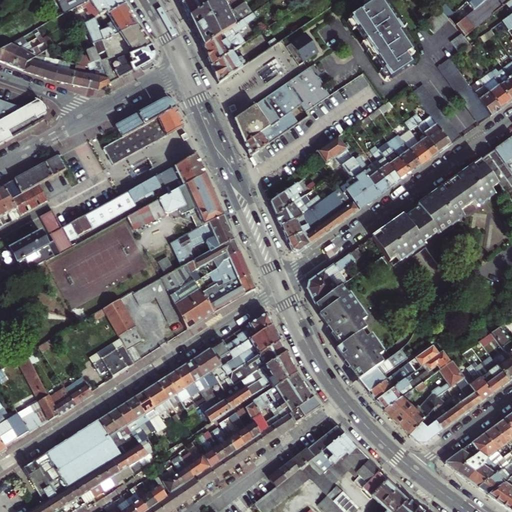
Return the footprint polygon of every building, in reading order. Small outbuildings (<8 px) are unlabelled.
[(64,14),(71,10),(90,0),(61,0),(59,2),(64,14)] [(89,8),(91,10),(111,0),(90,0),(71,10),(75,15),(89,8)] [(108,15),(124,6),(122,3),(120,0),(111,0),(91,10),(92,11),(94,15),(95,18),(106,12),(108,15)] [(185,21),(215,0),(180,0),(177,3),(181,12),(185,21)] [(199,50),(250,15),(241,2),(229,11),(225,14),(217,0),(215,0),(185,21),(193,37),(199,50)] [(221,0),(217,0),(225,14),(229,11),(221,0)] [(410,51),(411,50),(398,32),(404,28),(400,22),(396,25),(378,0),(376,0),(372,3),(369,0),(361,6),(364,9),(347,21),(349,23),(345,26),(351,34),(355,31),(364,44),(360,46),(372,63),(375,60),(383,71),(380,73),(386,81),(389,79),(390,81),(412,65),(407,58),(413,54),(410,51)] [(468,0),(464,4),(466,6),(449,22),(453,29),(480,6),(486,0),(468,0)] [(460,37),(461,39),(503,7),(508,3),(505,0),(486,0),(480,6),(453,29),(460,37)] [(511,15),(511,0),(508,3),(503,7),(511,16),(511,15)] [(104,40),(120,34),(137,27),(133,20),(124,6),(108,15),(116,29),(111,31),(109,29),(101,31),(97,21),(95,18),(92,20),(86,23),(88,29),(86,30),(87,33),(89,32),(95,48),(87,51),(89,56),(85,58),(88,65),(93,63),(101,60),(100,57),(106,53),(102,41),(104,40)] [(430,35),(447,20),(437,10),(420,25),(430,35)] [(95,18),(97,21),(108,15),(106,12),(95,18)] [(253,21),(250,15),(199,50),(204,60),(207,69),(227,55),(241,45),(235,36),(245,29),(244,27),(253,21)] [(511,15),(511,16),(500,24),(507,34),(511,29),(511,15)] [(79,23),(83,32),(86,30),(88,29),(86,23),(92,20),(90,17),(88,16),(84,18),(84,21),(79,23)] [(111,64),(150,48),(145,38),(137,27),(120,34),(104,40),(102,41),(106,53),(100,57),(101,60),(108,81),(108,87),(113,85),(118,82),(111,64)] [(290,59),(296,68),(316,54),(303,36),(284,50),(290,59)] [(457,54),(467,47),(461,39),(460,37),(449,45),(456,55),(457,54)] [(28,44),(25,38),(0,52),(0,62),(4,65),(9,54),(13,56),(19,50),(28,44)] [(19,58),(23,60),(27,52),(32,49),(29,44),(28,44),(19,50),(13,56),(9,54),(4,65),(10,67),(14,69),(19,58)] [(27,52),(23,60),(19,58),(14,69),(20,72),(24,73),(29,62),(42,53),(38,46),(32,49),(27,52)] [(460,58),(470,51),(467,47),(457,54),(460,58)] [(154,54),(150,48),(111,64),(118,82),(130,76),(150,67),(154,61),(154,57),(154,54)] [(212,78),(215,86),(238,70),(227,55),(207,69),(212,78)] [(85,58),(79,60),(79,66),(83,67),(89,69),(88,65),(85,58)] [(108,87),(108,81),(101,60),(93,63),(96,72),(94,71),(93,74),(91,74),(90,77),(92,78),(90,90),(96,91),(99,92),(108,87)] [(464,84),(447,61),(435,70),(477,127),(489,118),(464,84)] [(43,65),(29,62),(24,73),(34,76),(40,77),(43,65)] [(500,69),(511,85),(511,64),(510,62),(500,69)] [(57,66),(54,65),(53,68),(44,66),(43,65),(40,77),(49,79),(56,81),(59,70),(56,69),(57,66)] [(59,70),(56,81),(65,83),(73,86),(75,74),(60,70),(61,67),(57,66),(56,69),(59,70)] [(77,66),(75,74),(73,86),(82,88),(90,90),(92,78),(90,77),(91,74),(87,73),(86,75),(81,74),(83,67),(79,66),(77,66)] [(319,83),(309,69),(300,75),(284,86),(299,106),(305,114),(329,97),(326,92),(327,91),(321,83),(319,83)] [(484,78),(477,82),(498,111),(504,107),(509,103),(489,77),(484,69),(480,72),(484,78)] [(511,85),(500,69),(489,77),(509,103),(511,101),(511,85)] [(498,111),(477,82),(473,77),(464,84),(489,118),(494,115),(498,111)] [(337,102),(366,88),(361,78),(332,92),(337,102)] [(416,83),(406,91),(426,118),(448,147),(458,140),(416,83)] [(242,147),(290,113),(299,106),(284,86),(232,124),(239,139),(242,147)] [(24,109),(0,100),(0,145),(0,146),(23,134),(49,119),(48,116),(47,115),(50,113),(50,112),(49,111),(48,110),(47,109),(47,108),(46,108),(46,107),(45,106),(44,106),(43,105),(43,104),(41,104),(40,103),(39,102),(38,102),(24,109)] [(167,101),(163,101),(137,115),(104,133),(111,145),(175,110),(171,102),(167,101)] [(237,113),(233,106),(227,110),(229,114),(231,117),(237,113)] [(112,167),(183,129),(179,119),(175,110),(111,145),(103,150),(112,167)] [(290,113),(242,147),(246,156),(248,161),(257,155),(298,125),(290,113)] [(415,127),(417,130),(424,139),(436,156),(442,152),(448,147),(426,118),(419,124),(413,117),(402,125),(407,133),(412,129),(415,127)] [(408,133),(398,141),(418,169),(424,165),(429,161),(416,145),(408,133)] [(186,134),(181,137),(184,143),(189,140),(187,137),(186,134)] [(501,144),(492,150),(511,177),(511,138),(511,137),(501,144)] [(436,156),(424,139),(416,145),(429,161),(432,159),(436,156)] [(335,141),(325,148),(334,161),(337,158),(344,153),(335,141)] [(418,169),(398,141),(388,148),(409,176),(414,172),(418,169)] [(374,150),(398,183),(403,179),(409,176),(388,148),(385,143),(374,150)] [(398,183),(374,150),(371,146),(365,150),(375,163),(370,167),(387,191),(393,187),(398,183)] [(314,155),(323,168),(330,163),(334,161),(325,148),(314,155)] [(511,177),(492,150),(486,155),(478,160),(496,185),(511,206),(511,177)] [(166,182),(169,187),(201,169),(199,163),(196,157),(162,175),(166,182)] [(65,171),(58,158),(43,167),(26,176),(33,189),(38,186),(62,173),(65,171)] [(382,195),(387,191),(370,167),(365,170),(357,159),(351,163),(377,199),(382,195)] [(377,199),(351,163),(349,160),(340,167),(350,182),(353,186),(351,188),(352,192),(363,208),(370,203),(377,199)] [(368,240),(380,257),(386,264),(393,259),(394,258),(398,263),(423,246),(421,243),(436,233),(437,235),(462,217),(459,213),(472,203),(475,208),(493,195),(490,190),(496,185),(478,160),(404,214),(376,234),(368,240)] [(161,191),(164,198),(204,176),(203,172),(201,169),(169,187),(161,191)] [(162,175),(154,180),(158,186),(166,182),(162,175)] [(22,178),(17,181),(23,194),(33,189),(26,176),(22,178)] [(187,214),(195,231),(222,217),(214,200),(204,176),(164,198),(139,212),(125,220),(133,234),(176,212),(179,218),(187,214)] [(158,186),(154,180),(118,200),(61,230),(50,236),(54,243),(61,255),(76,247),(72,240),(135,205),(134,203),(159,189),(158,186)] [(11,198),(12,200),(23,194),(17,181),(5,187),(11,198)] [(353,186),(350,182),(339,190),(348,202),(356,213),(363,208),(352,192),(351,188),(353,186)] [(301,183),(294,188),(283,196),(267,204),(270,212),(274,219),(299,201),(303,199),(297,191),(303,186),(301,183)] [(12,200),(21,217),(48,203),(38,186),(33,189),(23,194),(12,200)] [(0,198),(2,203),(11,198),(5,187),(1,189),(0,189),(0,198)] [(164,198),(161,191),(159,189),(134,203),(135,205),(139,212),(164,198)] [(313,244),(332,231),(324,220),(330,215),(336,211),(348,202),(339,190),(321,202),(299,218),(300,219),(278,230),(290,255),(295,257),(313,244)] [(11,198),(2,203),(9,215),(12,222),(16,220),(18,219),(21,217),(12,200),(11,198)] [(299,218),(321,202),(317,198),(308,205),(303,207),(299,201),(274,219),(276,224),(278,230),(300,219),(299,218)] [(303,199),(299,201),(303,207),(308,205),(303,199)] [(348,202),(336,211),(338,214),(344,222),(350,218),(356,213),(348,202)] [(6,217),(9,215),(2,203),(0,204),(0,219),(4,227),(7,225),(3,218),(6,217)] [(338,214),(336,211),(330,215),(324,220),(332,231),(338,226),(344,222),(338,214)] [(52,212),(41,218),(50,236),(61,230),(52,212)] [(209,253),(232,240),(228,231),(222,217),(195,231),(169,244),(180,268),(182,267),(193,261),(188,251),(185,253),(182,246),(189,242),(192,248),(205,243),(209,253)] [(45,263),(45,264),(61,255),(54,243),(48,247),(40,233),(0,254),(14,279),(45,263)] [(227,258),(237,253),(235,247),(232,240),(209,253),(193,261),(182,267),(194,285),(197,282),(191,272),(219,257),(222,263),(228,260),(227,258)] [(236,279),(238,281),(248,277),(242,264),(237,253),(227,258),(228,260),(222,263),(215,270),(219,279),(214,282),(216,286),(217,287),(220,286),(228,282),(236,279)] [(307,294),(312,304),(336,287),(341,283),(335,273),(352,261),(347,254),(305,284),(305,290),(307,294)] [(377,274),(385,268),(378,258),(377,258),(369,263),(377,274)] [(159,279),(167,275),(162,265),(154,270),(159,279)] [(212,313),(209,306),(201,294),(194,285),(182,267),(180,268),(173,272),(198,322),(200,320),(212,313)] [(178,317),(185,330),(189,328),(198,322),(173,272),(167,275),(159,279),(178,317)] [(228,282),(232,291),(223,296),(218,298),(223,307),(241,297),(254,291),(251,285),(248,277),(238,281),(236,279),(228,282)] [(155,297),(168,322),(178,317),(159,279),(133,294),(139,306),(155,297)] [(194,285),(201,294),(204,292),(197,282),(194,285)] [(216,300),(211,293),(218,289),(217,287),(216,286),(204,292),(201,294),(209,306),(212,313),(223,307),(218,298),(216,300)] [(362,318),(349,299),(345,293),(342,295),(336,287),(312,304),(319,315),(318,316),(325,327),(338,344),(339,347),(336,349),(357,380),(380,364),(375,356),(380,353),(368,334),(362,338),(357,331),(363,328),(358,321),(362,318)] [(132,348),(134,347),(140,343),(142,342),(118,300),(102,310),(119,340),(123,347),(125,352),(132,348)] [(250,323),(252,326),(257,335),(274,324),(271,318),(268,311),(250,323)] [(278,333),(274,324),(257,335),(230,352),(234,358),(226,363),(222,357),(219,359),(223,365),(228,374),(241,365),(246,363),(281,340),(278,333)] [(230,352),(257,335),(252,326),(238,335),(240,337),(227,345),(223,340),(211,348),(219,359),(222,357),(230,352)] [(511,345),(509,341),(508,342),(497,327),(489,333),(502,351),(511,364),(511,345)] [(98,354),(101,360),(123,347),(119,340),(98,354)] [(284,346),(281,340),(246,363),(252,373),(254,372),(259,369),(286,352),(284,346)] [(413,358),(419,366),(437,353),(432,345),(413,358)] [(133,366),(125,352),(123,347),(101,360),(109,372),(113,379),(122,373),(133,366)] [(140,362),(142,360),(134,347),(132,348),(140,362)] [(133,366),(140,362),(132,348),(125,352),(133,366)] [(202,353),(216,376),(219,374),(222,380),(226,378),(229,376),(228,374),(223,365),(219,359),(211,348),(207,351),(202,353)] [(437,353),(419,366),(422,370),(424,368),(426,371),(433,366),(436,371),(448,363),(440,351),(437,353)] [(511,364),(502,351),(490,360),(507,382),(511,378),(511,364)] [(288,356),(286,352),(259,369),(262,374),(260,376),(262,379),(291,361),(288,356)] [(364,389),(378,379),(383,375),(382,374),(404,360),(398,352),(380,364),(357,380),(360,385),(364,389)] [(193,359),(204,377),(211,387),(220,381),(216,376),(202,353),(198,356),(193,359)] [(450,361),(454,367),(462,362),(464,365),(468,363),(461,353),(450,361)] [(90,359),(94,365),(101,360),(98,354),(90,359)] [(27,428),(30,433),(44,424),(57,416),(51,406),(25,356),(15,362),(41,408),(21,420),(27,428)] [(488,356),(480,362),(495,383),(496,382),(500,387),(504,384),(507,382),(490,360),(488,356)] [(189,362),(185,365),(196,382),(204,377),(193,359),(189,362)] [(94,365),(101,377),(109,372),(101,360),(94,365)] [(293,365),(291,361),(262,379),(259,381),(258,382),(260,384),(262,383),(265,388),(271,384),(295,369),(293,365)] [(436,371),(448,387),(462,377),(454,367),(450,361),(448,363),(436,371)] [(414,370),(410,363),(408,362),(406,363),(403,365),(407,371),(409,369),(411,372),(414,370)] [(495,383),(480,362),(474,366),(472,363),(469,365),(490,395),(495,391),(500,387),(496,382),(495,383)] [(246,363),(241,365),(228,374),(229,376),(235,384),(243,379),(248,376),(252,373),(246,363)] [(179,368),(175,371),(191,396),(201,390),(196,382),(185,365),(179,368)] [(472,380),(466,384),(479,402),(485,398),(490,395),(469,365),(466,367),(464,368),(472,380)] [(274,389),(298,374),(296,371),(295,369),(271,384),(273,387),(274,389)] [(427,378),(422,370),(406,382),(408,385),(397,393),(400,397),(408,391),(412,388),(421,382),(427,378)] [(191,396),(175,371),(170,374),(166,377),(181,400),(182,402),(191,396)] [(252,373),(248,376),(243,379),(247,386),(245,387),(247,389),(254,384),(258,382),(259,381),(254,372),(252,373)] [(269,392),(275,402),(304,383),(301,379),(298,374),(274,389),(269,392)] [(379,382),(366,391),(373,400),(398,382),(393,375),(391,377),(389,375),(379,382)] [(235,384),(229,376),(226,378),(232,386),(235,384)] [(176,403),(181,400),(166,377),(161,380),(157,382),(168,401),(173,408),(178,405),(176,403)] [(204,377),(196,382),(201,390),(205,397),(208,402),(216,396),(211,387),(204,377)] [(452,398),(456,405),(464,399),(467,403),(468,402),(472,407),(477,404),(479,402),(466,384),(462,377),(448,387),(454,397),(452,398)] [(65,390),(75,406),(87,398),(93,395),(82,378),(67,387),(68,388),(65,390)] [(398,382),(373,400),(377,406),(381,411),(400,397),(397,393),(408,385),(406,382),(403,378),(398,382)] [(379,381),(378,379),(364,389),(365,390),(366,391),(379,382),(379,381)] [(168,401),(157,382),(151,386),(144,391),(155,409),(168,401)] [(258,382),(254,384),(259,392),(265,388),(262,383),(260,384),(258,382)] [(425,388),(421,382),(412,388),(415,392),(419,392),(425,388)] [(306,386),(304,383),(275,402),(278,406),(276,407),(278,410),(308,390),(306,386)] [(254,384),(247,389),(252,397),(259,392),(254,384)] [(0,387),(0,442),(1,445),(14,437),(27,428),(21,420),(0,387)] [(237,389),(234,391),(243,403),(247,400),(252,397),(247,389),(245,387),(239,391),(237,389)] [(57,416),(57,417),(65,412),(75,406),(65,390),(61,392),(65,398),(51,406),(57,416)] [(311,394),(308,390),(278,410),(280,414),(270,420),(267,423),(262,414),(253,420),(254,422),(262,434),(265,432),(273,427),(280,422),(290,415),(298,410),(297,409),(314,399),(311,394)] [(155,409),(144,391),(139,394),(134,397),(146,415),(147,414),(155,409)] [(226,400),(232,410),(237,406),(243,403),(234,391),(232,392),(233,395),(226,400)] [(414,410),(400,397),(381,411),(387,417),(402,429),(407,434),(433,412),(436,409),(429,402),(433,400),(436,396),(432,393),(429,394),(422,404),(419,408),(417,406),(414,410)] [(269,407),(270,406),(272,404),(265,394),(262,396),(269,407)] [(232,410),(226,400),(223,396),(220,398),(223,402),(205,414),(211,424),(225,415),(232,410)] [(269,407),(262,396),(254,401),(255,403),(260,412),(269,407)] [(442,405),(436,396),(433,400),(429,402),(436,409),(439,408),(442,405)] [(129,400),(126,403),(137,421),(146,415),(134,397),(129,400)] [(198,408),(208,402),(205,397),(196,403),(198,408)] [(296,425),(321,408),(318,403),(314,399),(297,409),(298,410),(290,415),(296,425)] [(464,399),(456,405),(459,409),(461,408),(464,413),(472,407),(468,402),(467,403),(464,399)] [(116,409),(128,427),(137,421),(126,403),(121,406),(116,409)] [(198,408),(196,403),(186,409),(187,409),(189,413),(198,408)] [(251,405),(246,408),(253,420),(262,414),(260,412),(255,403),(251,405)] [(459,409),(456,405),(450,409),(457,419),(461,416),(464,413),(461,408),(459,409)] [(119,432),(128,427),(116,409),(112,411),(108,414),(119,432)] [(183,418),(189,413),(187,409),(180,414),(183,418)] [(443,414),(441,416),(448,426),(452,422),(457,419),(450,409),(443,414)] [(425,442),(441,431),(434,421),(437,418),(433,412),(407,434),(413,439),(415,441),(425,442)] [(511,413),(509,416),(503,419),(511,430),(511,413)] [(119,432),(108,414),(103,417),(99,420),(121,456),(123,455),(126,453),(119,442),(120,441),(116,434),(119,432)] [(292,428),(296,425),(290,415),(280,422),(283,426),(285,425),(288,430),(292,428)] [(448,426),(441,416),(437,418),(434,421),(441,431),(443,429),(444,428),(448,426)] [(498,423),(493,428),(505,445),(511,439),(511,430),(503,419),(498,423)] [(121,456),(99,420),(51,451),(35,461),(58,496),(65,491),(75,486),(84,480),(93,474),(103,468),(113,461),(121,456)] [(253,440),(255,439),(262,434),(254,422),(250,425),(245,428),(253,440)] [(280,422),(273,427),(279,436),(288,430),(285,425),(283,426),(280,422)] [(212,429),(221,445),(228,457),(233,454),(237,451),(230,439),(227,440),(226,442),(217,426),(212,429)] [(273,427),(265,432),(271,442),(274,439),(279,436),(273,427)] [(241,431),(238,433),(245,446),(253,440),(245,428),(241,431)] [(323,453),(326,450),(345,436),(341,432),(338,428),(316,445),(323,453)] [(489,430),(484,434),(496,451),(505,445),(493,428),(489,430)] [(255,439),(261,448),(271,442),(265,432),(262,434),(255,439)] [(237,451),(243,447),(245,446),(238,433),(234,436),(230,439),(237,451)] [(477,451),(480,453),(490,458),(496,461),(501,457),(496,451),(484,434),(477,439),(471,443),(477,451)] [(211,467),(212,468),(220,463),(213,451),(203,435),(201,437),(210,452),(208,454),(204,456),(211,467)] [(351,443),(345,436),(326,450),(332,457),(329,460),(323,453),(314,460),(312,462),(325,475),(334,467),(336,469),(337,468),(339,466),(337,464),(346,455),(348,458),(357,449),(351,443)] [(254,455),(253,453),(261,448),(255,439),(253,440),(245,446),(243,447),(249,457),(251,460),(256,457),(254,455)] [(163,443),(155,449),(161,459),(169,452),(163,443)] [(451,469),(455,472),(480,453),(477,451),(471,443),(446,462),(446,465),(451,469)] [(140,444),(137,446),(132,449),(140,460),(139,461),(141,464),(144,462),(142,459),(144,457),(147,455),(142,447),(140,444)] [(152,452),(147,444),(142,447),(147,455),(152,452)] [(216,448),(213,451),(220,463),(222,461),(228,457),(221,445),(216,448)] [(312,454),(310,456),(314,460),(323,453),(316,445),(312,448),(309,450),(312,454)] [(243,460),(249,457),(243,447),(237,451),(233,454),(239,463),(241,467),(246,464),(244,462),(243,460)] [(363,452),(359,448),(357,449),(348,458),(345,460),(353,469),(367,456),(363,452)] [(139,471),(144,468),(141,464),(139,461),(140,460),(132,449),(131,450),(126,453),(123,455),(135,474),(139,471)] [(309,450),(300,457),(307,466),(312,462),(314,460),(310,456),(312,454),(309,450)] [(187,465),(196,478),(203,473),(195,460),(190,452),(186,454),(182,457),(187,465)] [(480,453),(455,472),(461,476),(465,479),(490,458),(480,453)] [(203,473),(211,467),(204,456),(203,454),(199,457),(195,460),(203,473)] [(231,474),(236,471),(234,469),(233,467),(239,463),(233,454),(228,457),(222,461),(228,470),(231,474)] [(121,456),(113,461),(125,480),(130,477),(135,474),(123,455),(121,456)] [(507,463),(502,456),(501,457),(496,461),(504,465),(507,463)] [(297,459),(293,462),(299,470),(305,467),(307,466),(300,457),(297,459)] [(372,496),(388,481),(384,478),(379,473),(381,471),(368,457),(349,476),(355,482),(357,481),(361,476),(368,484),(364,488),(372,496)] [(490,475),(504,465),(496,461),(490,458),(465,479),(472,483),(477,487),(490,475)] [(488,494),(506,481),(498,474),(509,465),(510,467),(511,465),(511,458),(507,463),(504,465),(490,475),(477,487),(483,491),(488,494)] [(46,504),(56,498),(58,496),(35,461),(29,465),(23,469),(46,504)] [(103,468),(115,486),(121,483),(125,480),(113,461),(103,468)] [(222,461),(220,463),(212,468),(218,477),(221,482),(225,478),(224,476),(223,474),(228,470),(222,461)] [(360,511),(334,484),(325,475),(312,462),(307,466),(305,467),(299,470),(288,480),(276,488),(257,504),(263,511),(264,511),(309,477),(328,497),(318,506),(323,511),(360,511)] [(288,480),(299,470),(293,462),(290,465),(281,472),(288,480)] [(154,474),(162,468),(160,465),(152,470),(154,474)] [(187,484),(191,481),(196,478),(187,465),(183,468),(179,471),(187,484)] [(196,478),(203,487),(211,482),(218,477),(212,468),(211,467),(203,473),(196,478)] [(337,468),(336,469),(334,467),(325,475),(334,484),(344,475),(337,468)] [(93,474),(106,492),(111,489),(115,486),(103,468),(93,474)] [(175,473),(171,476),(180,489),(182,488),(187,484),(179,471),(175,473)] [(276,488),(288,480),(281,472),(273,478),(270,480),(276,488)] [(93,474),(84,480),(96,498),(100,495),(106,492),(93,474)] [(167,479),(162,482),(171,495),(173,493),(180,489),(171,476),(167,479)] [(357,481),(364,488),(368,484),(361,476),(357,481)] [(511,476),(506,481),(488,494),(503,504),(511,510),(511,476)] [(196,478),(191,481),(198,493),(199,491),(200,489),(203,487),(196,478)] [(84,480),(75,486),(82,497),(86,504),(91,501),(96,498),(84,480)] [(151,483),(146,486),(159,504),(160,503),(168,498),(156,480),(151,483)] [(187,484),(182,488),(189,499),(198,493),(191,481),(187,484)] [(397,511),(408,501),(401,494),(397,491),(388,481),(372,496),(382,506),(378,510),(380,511),(383,511),(385,510),(387,511),(397,511)] [(65,491),(73,503),(77,500),(82,497),(75,486),(65,491)] [(142,490),(137,493),(150,510),(151,509),(159,504),(146,486),(142,490)] [(182,488),(180,489),(173,493),(181,504),(182,506),(184,509),(188,506),(185,502),(189,499),(182,488)] [(58,496),(56,498),(65,511),(67,510),(66,507),(69,505),(73,503),(65,491),(58,496)] [(133,496),(128,499),(137,511),(146,511),(150,510),(137,493),(133,496)] [(181,504),(173,493),(171,495),(168,498),(160,503),(165,511),(173,511),(172,510),(181,504)] [(56,498),(46,504),(51,511),(64,511),(65,511),(56,498)] [(122,511),(137,511),(128,499),(123,503),(118,506),(122,511)] [(408,501),(397,511),(423,511),(417,507),(408,501)]
